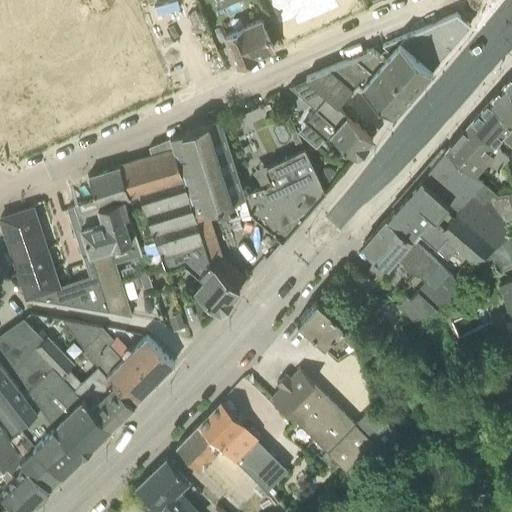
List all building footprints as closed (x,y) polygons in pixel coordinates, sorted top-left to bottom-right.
[(311,0),(267,0),(279,25),(294,19),(297,26),(319,17),(311,0)] [(311,0),(319,17),(340,7),(336,0),(311,0)] [(306,76),(307,78),(326,95),(337,105),(358,81),(394,112),(433,68),(433,67),(470,24),(456,12),(382,44),(390,51),(384,58),(373,48),(306,76)] [(256,55),(274,48),(261,20),(225,36),(238,65),(257,57),(256,55)] [(511,73),(489,100),(511,119),(511,73)] [(290,86),(315,107),(326,95),(307,78),(290,86)] [(326,138),(331,132),(357,155),(373,136),(337,105),(326,95),(315,107),(305,119),(326,138)] [(511,119),(489,100),(469,122),(495,144),(501,137),(511,146),(511,119)] [(243,191),(220,116),(149,146),(152,155),(118,165),(129,197),(139,194),(143,205),(153,234),(196,221),(194,214),(246,198),(243,191)] [(446,149),(471,171),(489,151),(494,155),(489,161),(499,170),(509,158),(500,150),(501,149),(495,144),(469,122),(446,149)] [(296,144),(301,141),(296,130),(293,133),(292,134),(293,137),(296,144)] [(257,175),(261,185),(243,191),(246,198),(249,210),(282,239),(325,190),(304,146),(269,163),(258,166),(252,170),(257,175)] [(491,248),(511,236),(511,230),(506,221),(489,196),(497,193),(471,171),(446,149),(416,183),(491,248)] [(118,165),(88,174),(96,199),(98,206),(122,199),(129,197),(118,165)] [(328,181),(336,171),(330,166),(323,167),(320,170),(323,177),(328,181)] [(479,255),(491,248),(416,183),(386,217),(410,238),(417,229),(448,257),(456,247),(470,259),(479,255)] [(511,217),(511,189),(511,190),(497,193),(489,196),(506,221),(511,217)] [(131,315),(114,262),(141,253),(129,214),(128,215),(122,199),(98,206),(96,199),(75,205),(75,207),(79,218),(83,230),(86,241),(90,253),(96,273),(95,273),(108,310),(131,315)] [(146,244),(156,241),(153,234),(143,205),(135,208),(146,244)] [(39,225),(33,206),(0,217),(27,297),(58,286),(58,285),(39,225)] [(71,221),(79,218),(75,207),(68,209),(71,221)] [(386,217),(362,244),(386,265),(396,253),(402,258),(425,279),(409,297),(406,295),(398,304),(416,320),(469,290),(410,238),(386,217)] [(79,218),(71,221),(75,232),(83,230),(79,218)] [(195,288),(221,310),(239,287),(208,261),(198,228),(196,221),(153,234),(156,241),(166,269),(183,263),(198,276),(200,274),(204,277),(195,288)] [(86,241),(83,230),(75,232),(79,244),(86,241)] [(499,270),(509,264),(511,262),(511,236),(491,248),(479,255),(487,268),(495,263),(499,270)] [(82,255),(90,253),(86,241),(79,244),(82,255)] [(95,273),(96,273),(90,253),(82,255),(89,275),(95,273)] [(142,281),(150,279),(147,270),(139,272),(142,281)] [(108,310),(95,273),(89,275),(58,285),(58,286),(27,297),(61,302),(108,310)] [(511,278),(498,283),(511,318),(511,317),(511,278)] [(317,297),(297,319),(324,342),(335,330),(356,349),(368,342),(317,297)] [(186,327),(181,313),(170,316),(174,331),(186,327)] [(81,453),(96,439),(134,403),(98,366),(81,382),(68,369),(74,363),(48,335),(44,339),(24,317),(0,333),(0,345),(4,351),(33,395),(52,424),(81,453)] [(102,326),(62,318),(98,366),(134,403),(174,362),(146,334),(121,359),(108,344),(113,339),(102,326)] [(0,363),(0,398),(2,402),(18,425),(21,424),(38,411),(29,398),(0,363)] [(372,404),(355,421),(300,367),(290,377),(286,373),(277,382),(281,386),(272,395),(346,468),(354,476),(399,431),(372,404)] [(33,395),(29,398),(38,411),(21,424),(36,445),(35,447),(61,473),(81,453),(52,424),(33,395)] [(253,403),(262,416),(271,410),(262,397),(253,403)] [(270,449),(220,401),(198,423),(235,458),(236,458),(249,471),(270,449)] [(0,416),(14,434),(10,437),(27,461),(49,485),(61,473),(35,447),(36,445),(21,424),(18,425),(2,402),(0,403),(0,416)] [(0,485),(0,489),(21,511),(49,485),(27,461),(10,437),(0,422),(0,483),(1,485),(0,485)] [(198,423),(176,445),(224,492),(238,477),(214,454),(218,449),(232,462),(235,458),(198,423)] [(196,511),(176,491),(189,478),(166,455),(136,484),(163,511),(196,511)] [(458,510),(482,500),(478,490),(454,500),(458,510)]
